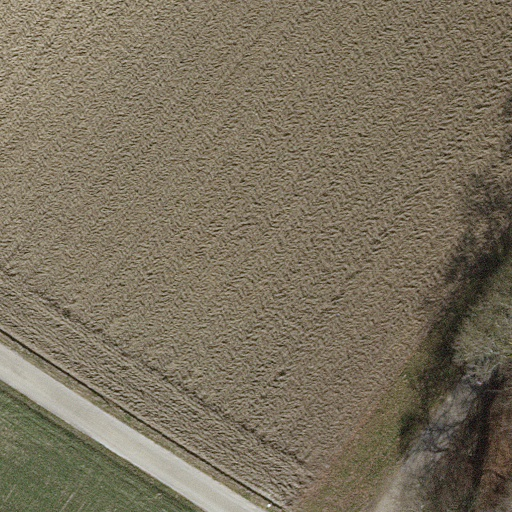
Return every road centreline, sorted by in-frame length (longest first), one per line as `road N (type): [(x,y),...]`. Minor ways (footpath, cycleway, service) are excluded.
road 1 (track): [(243,511),(0,357)]
road 2 (track): [(387,511),(511,355)]
